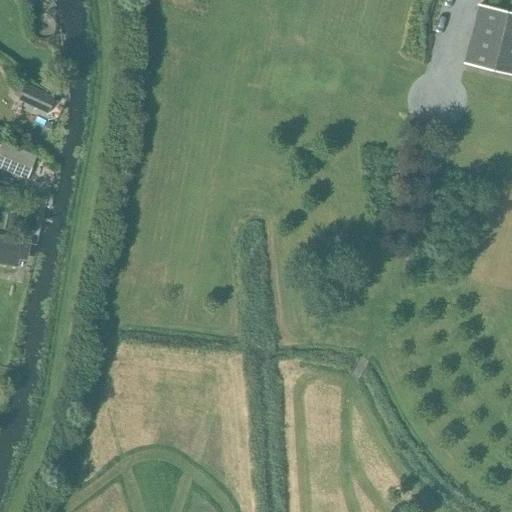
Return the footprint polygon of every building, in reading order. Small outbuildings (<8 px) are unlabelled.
[(339,0),(335,16),(333,25),(350,29),(352,21),(374,26),(381,0),(339,0)] [(511,74),(511,12),(478,5),(464,63),(511,74)] [(187,27),(180,50),(196,55),(193,70),(211,74),(255,84),(255,85),(286,92),(296,50),(270,44),(271,39),(215,25),(214,29),(203,27),(202,31),(187,27)] [(26,84),(18,100),(47,113),(49,110),(55,97),(36,88),(26,84)] [(0,169),(26,180),(36,156),(2,142),(0,146),(0,169)] [(0,262),(19,265),(20,260),(27,261),(31,241),(22,240),(0,235),(0,262)]
